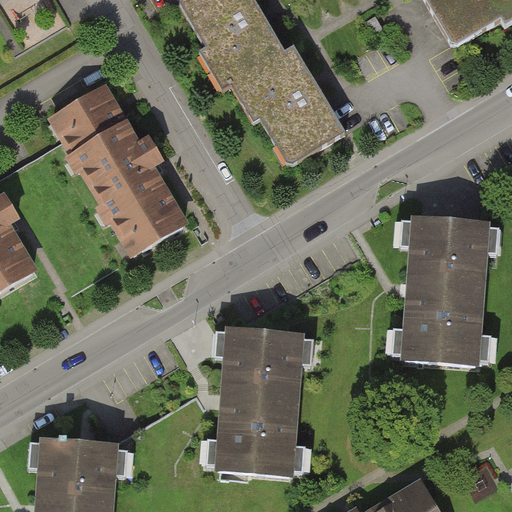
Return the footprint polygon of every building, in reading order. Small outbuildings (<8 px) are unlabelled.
[(263,18),(252,0),(188,0),(184,3),(213,51),(208,54),(230,90),(239,85),(273,142),(277,139),(295,168),(346,137),(321,95),(295,51),(287,56),(263,18)] [(511,0),(427,0),(455,46),(480,31),(482,35),(511,17),(511,0)] [(375,19),(366,24),(377,41),(385,35),(375,19)] [(123,87),(59,122),(135,261),(199,226),(123,87)] [(0,198),(0,299),(44,274),(17,229),(0,198)] [(508,226),(429,219),(422,292),(416,361),(496,368),(508,226)] [(318,336),(238,329),(232,404),(226,472),(305,479),(318,336)] [(124,511),(130,450),(51,443),(45,511),(44,511),(124,511)] [(441,511),(425,483),(371,511),(441,511)]
